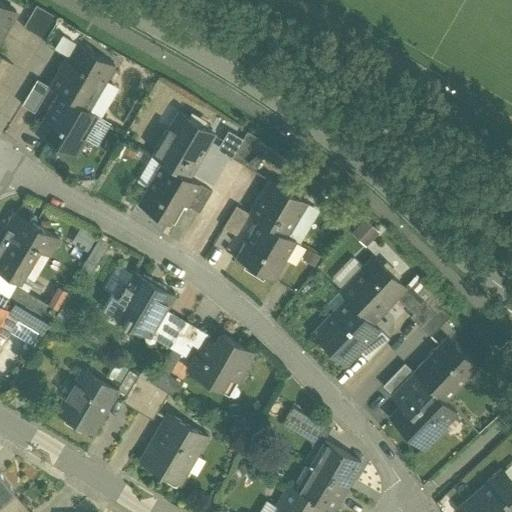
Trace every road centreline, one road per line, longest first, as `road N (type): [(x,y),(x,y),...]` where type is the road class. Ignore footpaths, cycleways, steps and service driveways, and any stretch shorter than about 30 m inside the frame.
road 1 (residential): [(1,162),(212,287),(301,370),(402,494)]
road 2 (secondary): [(511,298),(311,122),(123,0)]
road 3 (residential): [(168,511),(0,418)]
